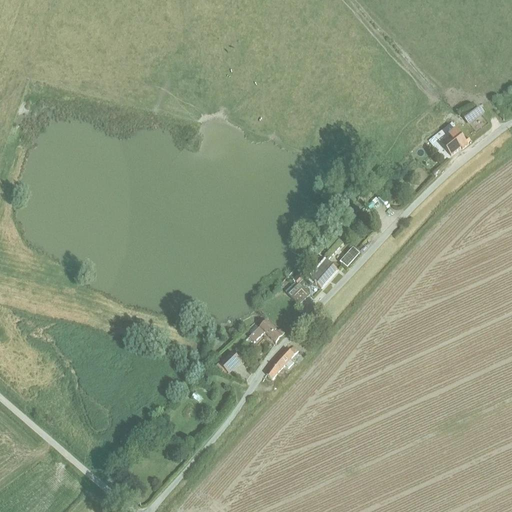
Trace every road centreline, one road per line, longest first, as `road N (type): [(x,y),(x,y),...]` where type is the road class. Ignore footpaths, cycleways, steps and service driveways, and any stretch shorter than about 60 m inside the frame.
road 1 (unclassified): [(150,511),(294,334),(405,215),(511,124)]
road 2 (unclassified): [(0,397),(134,511)]
